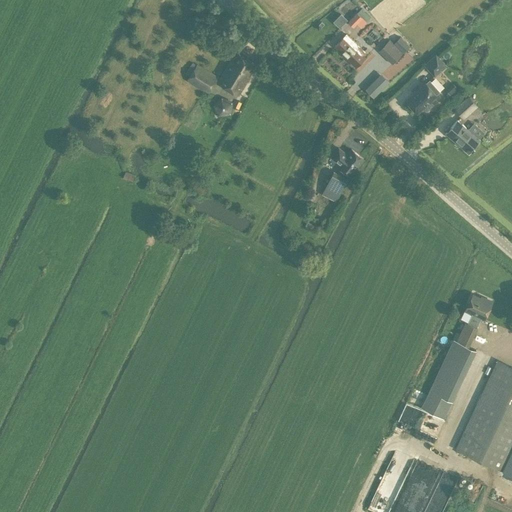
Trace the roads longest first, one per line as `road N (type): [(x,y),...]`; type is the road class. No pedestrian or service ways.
road 1 (tertiary): [(511,250),(226,0)]
road 2 (track): [(511,491),(444,449),(386,447),(356,511)]
road 3 (track): [(511,341),(495,333),(444,449)]
